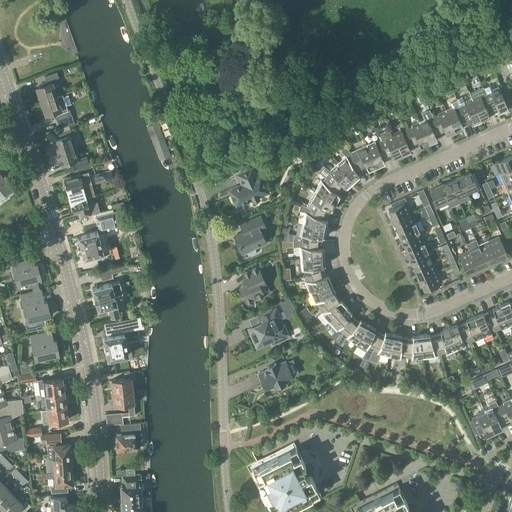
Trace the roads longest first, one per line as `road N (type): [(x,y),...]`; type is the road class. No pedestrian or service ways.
road 1 (unclassified): [(229,511),(210,241),(199,189),(126,0)]
road 2 (residential): [(511,277),(431,311),(391,313),(356,289),(343,241),(351,216),(377,191),(511,130)]
road 3 (unclassified): [(54,234),(93,396),(99,511)]
road 4 (unclassified): [(0,69),(54,234)]
